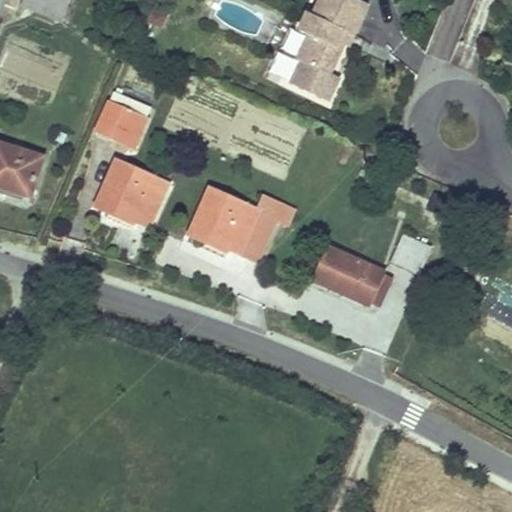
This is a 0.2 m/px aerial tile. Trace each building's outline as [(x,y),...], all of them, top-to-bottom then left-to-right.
[(60,22),(67,4),(57,0),(25,0),(23,6),(60,22)] [(331,74),(345,45),(350,35),(354,37),(369,6),(355,0),(321,0),(314,17),(308,14),(300,32),(309,36),(298,60),(302,63),(292,85),(328,102),(339,78),(331,74)] [(350,35),(345,45),(349,47),(354,37),(350,35)] [(111,101),(147,118),(152,109),(115,92),(111,101)] [(148,118),(147,118),(111,101),(96,134),(133,151),(148,118)] [(0,145),(0,187),(11,191),(31,197),(43,159),(0,145)] [(150,228),(169,185),(117,162),(96,208),(134,224),(135,222),(150,228)] [(11,191),(0,187),(0,194),(9,197),(11,191)] [(264,196),(257,211),(210,190),(190,236),(228,253),(229,250),(259,263),(277,221),(284,205),(264,196)] [(284,205),(277,221),(289,227),(296,211),(284,205)] [(404,236),(391,264),(419,277),(432,248),(404,236)] [(368,306),(370,303),(382,276),(384,272),(331,248),(316,283),(368,306)] [(382,276),(370,303),(379,307),(391,280),(382,276)]
